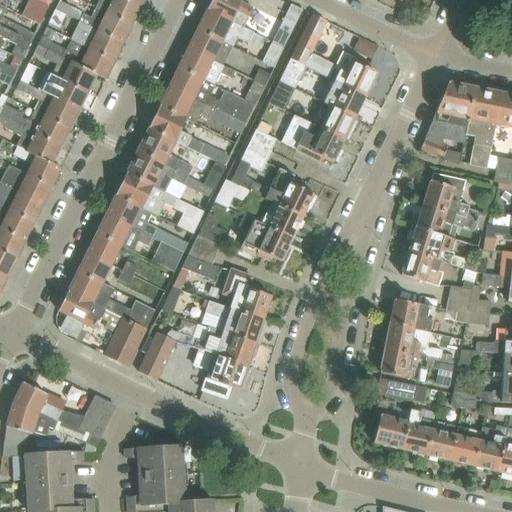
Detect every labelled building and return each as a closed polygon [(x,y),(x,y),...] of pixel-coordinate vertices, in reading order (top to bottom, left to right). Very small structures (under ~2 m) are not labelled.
[(29,0),(22,15),(29,19),(40,24),(49,6),(36,0),(29,0)] [(133,25),(141,8),(126,0),(98,0),(95,6),(133,25)] [(234,0),(211,0),(206,11),(242,29),(252,9),(234,0)] [(58,1),(54,8),(64,13),(76,19),(80,12),(58,1)] [(0,26),(9,31),(13,23),(1,18),(6,8),(0,4),(0,26)] [(291,5),(272,43),(283,49),(302,11),(291,5)] [(80,21),(124,43),(133,25),(95,6),(90,17),(83,14),(80,21)] [(64,13),(54,8),(48,21),(58,26),(64,13)] [(197,30),(222,43),(231,47),(236,37),(258,47),(262,38),(242,29),(206,11),(197,30)] [(333,81),(365,97),(376,74),(368,70),(369,66),(342,52),(334,68),(310,56),(326,22),(312,15),(290,59),(301,65),(304,67),(325,77),(325,76),(334,81),(333,81)] [(114,62),(124,43),(80,21),(71,40),(114,62)] [(0,26),(0,44),(3,39),(16,45),(11,54),(22,60),(31,42),(20,36),(9,31),(0,26)] [(188,49),(213,62),(222,43),(197,30),(188,49)] [(55,54),(63,59),(96,76),(105,80),(114,62),(71,40),(66,50),(40,37),(36,45),(39,46),(40,46),(55,54)] [(358,38),(352,51),(372,60),(378,48),(358,38)] [(283,49),(272,43),(271,43),(261,62),(273,68),(283,49)] [(51,74),(63,79),(88,92),(96,76),(63,59),(55,54),(40,46),(39,46),(36,45),(32,53),(56,64),(51,74)] [(178,68),(203,81),(214,86),(220,74),(230,79),(234,72),(213,62),(188,49),(178,68)] [(290,59),(279,82),(294,89),(304,67),(301,65),(290,59)] [(0,70),(13,77),(17,70),(0,61),(0,70)] [(22,73),(19,80),(28,85),(36,67),(27,63),(22,73)] [(178,68),(169,88),(214,110),(245,125),(255,106),(243,100),(224,90),(219,101),(209,96),(214,86),(203,81),(178,68)] [(264,87),(270,75),(258,69),(253,81),(264,87)] [(0,81),(9,86),(13,77),(0,70),(0,81)] [(80,109),(88,92),(63,79),(51,74),(48,72),(39,90),(80,109)] [(71,128),(80,109),(39,90),(28,85),(19,80),(14,89),(38,101),(33,109),(71,128)] [(249,88),(243,100),(255,106),(264,87),(253,81),(249,88)] [(323,103),(331,107),(355,118),(365,97),(333,81),(323,103)] [(448,83),(420,151),(442,160),(450,141),(463,144),(465,136),(464,136),(473,88),(448,83)] [(169,88),(159,107),(186,120),(195,124),(200,114),(210,119),(214,110),(169,88)] [(486,169),(494,126),(500,94),(473,88),(464,136),(465,136),(474,137),(472,144),(468,166),(486,169)] [(274,91),(268,104),(283,111),(289,98),(274,91)] [(494,126),(511,129),(511,96),(500,94),(494,126)] [(62,145),(71,128),(33,109),(28,121),(21,117),(23,114),(6,106),(1,116),(62,145)] [(159,107),(148,129),(175,143),(198,154),(215,162),(224,166),(228,157),(191,139),(192,137),(181,131),(186,120),(159,107)] [(317,114),(312,125),(320,129),(344,140),(349,130),(352,132),(356,122),(354,121),(355,118),(331,107),(325,118),(317,114)] [(62,145),(1,116),(0,117),(0,126),(20,136),(16,146),(37,157),(53,165),(62,145)] [(169,155),(175,143),(148,129),(137,151),(187,176),(191,167),(179,162),(169,155)] [(303,131),(295,149),(307,155),(322,163),(324,159),(333,163),(334,161),(337,162),(342,152),(339,151),(344,140),(320,129),(316,137),(303,131)] [(250,141),(269,151),(275,140),(255,130),(250,141)] [(260,170),(269,151),(250,141),(240,161),(260,170)] [(137,151),(126,173),(164,192),(171,179),(210,198),(214,189),(204,184),(187,176),(137,151)] [(37,157),(28,174),(53,187),(61,169),(53,165),(37,157)] [(497,183),(511,186),(511,179),(511,161),(498,159),(493,183),(497,183)] [(224,166),(215,162),(204,184),(214,189),(225,167),(224,166)] [(0,178),(0,183),(44,205),(53,187),(28,174),(7,164),(0,178)] [(278,169),(265,198),(272,201),(271,203),(302,218),(307,207),(310,208),(315,198),(312,197),(313,195),(304,190),(306,187),(292,180),(294,177),(278,169)] [(244,177),(235,172),(229,184),(235,187),(239,189),(244,177)] [(204,211),(164,192),(126,173),(115,196),(151,213),(158,216),(164,203),(183,213),(177,226),(193,233),(204,211)] [(465,181),(432,174),(422,206),(456,216),(475,222),(478,212),(468,209),(469,208),(457,204),(465,181)] [(229,184),(223,181),(213,203),(228,210),(239,189),(235,187),(229,184)] [(0,193),(14,201),(10,210),(35,223),(44,205),(0,183),(0,193)] [(252,184),(249,192),(260,197),(264,189),(252,184)] [(115,196),(106,214),(142,232),(151,213),(115,196)] [(271,203),(261,225),(292,240),(302,218),(271,203)] [(0,227),(26,240),(35,223),(10,210),(0,205),(0,227)] [(456,216),(422,206),(415,230),(440,238),(453,242),(454,239),(448,237),(452,224),(462,228),(463,226),(475,230),(477,222),(475,222),(456,216)] [(96,234),(122,246),(133,251),(142,232),(106,214),(96,234)] [(239,215),(237,221),(250,227),(239,251),(255,259),(257,256),(270,262),(272,258),(281,262),(282,260),(285,261),(290,251),(287,250),(292,240),(261,225),(239,215)] [(511,216),(506,216),(506,219),(493,217),(492,227),(511,228),(511,216)] [(26,240),(0,227),(0,250),(17,258),(26,240)] [(410,229),(406,240),(411,242),(408,253),(441,264),(442,262),(465,269),(464,270),(474,273),(476,262),(453,255),(454,253),(450,252),(453,242),(440,238),(415,230),(410,229)] [(96,234),(87,253),(112,265),(122,246),(96,234)] [(197,236),(191,247),(214,256),(218,245),(197,236)] [(174,272),(184,252),(166,244),(152,237),(143,256),(174,272)] [(191,247),(171,288),(180,292),(188,272),(213,282),(218,270),(210,267),(214,256),(191,247)] [(17,258),(0,250),(0,272),(8,277),(17,258)] [(502,252),(499,277),(511,278),(511,253),(502,252)] [(87,253),(78,271),(103,284),(112,265),(87,253)] [(441,264),(408,253),(401,276),(425,283),(438,288),(442,274),(438,273),(441,264)] [(127,262),(123,271),(133,276),(137,267),(127,262)] [(475,273),(484,275),(485,263),(477,262),(475,273)] [(230,309),(263,320),(271,297),(262,294),(263,290),(249,285),(252,277),(231,270),(223,292),(235,295),(230,309)] [(103,310),(123,318),(146,330),(156,310),(135,300),(130,310),(108,300),(114,289),(103,284),(78,271),(68,292),(104,309),(103,310)] [(128,286),(133,276),(123,271),(118,281),(128,286)] [(0,293),(8,277),(0,272),(0,293)] [(496,277),(494,288),(509,289),(507,302),(511,302),(511,278),(499,277),(496,277)] [(450,286),(448,300),(468,303),(472,287),(472,284),(464,282),(462,288),(450,286)] [(479,286),(472,287),(468,303),(466,312),(489,314),(490,301),(478,301),(479,286)] [(176,303),(180,292),(171,288),(166,299),(176,303)] [(93,329),(103,310),(104,309),(68,292),(58,311),(82,324),(93,329)] [(394,300),(389,324),(414,329),(430,333),(436,309),(394,300)] [(465,314),(466,312),(468,303),(448,300),(445,311),(456,313),(455,323),(464,324),(465,314)] [(208,302),(205,312),(221,318),(217,330),(255,343),(256,341),(259,343),(263,332),(259,331),(263,320),(230,309),(208,302)] [(489,314),(466,312),(465,314),(464,324),(488,326),(489,314)] [(127,368),(146,330),(123,318),(104,356),(127,368)] [(389,324),(384,348),(418,355),(439,360),(441,350),(427,347),(430,333),(414,329),(389,324)] [(167,334),(165,337),(175,342),(198,350),(199,351),(200,351),(214,356),(247,366),(250,357),(253,358),(258,345),(255,344),(255,343),(217,330),(207,327),(202,342),(170,331),(167,334)] [(481,352),(504,353),(511,353),(511,328),(505,329),(504,341),(495,340),(494,344),(482,343),(481,352)] [(146,355),(138,372),(156,381),(175,342),(165,337),(156,333),(146,355)] [(384,348),(379,373),(404,378),(416,381),(419,367),(425,368),(426,366),(451,372),(453,363),(446,361),(439,360),(418,355),(384,348)] [(199,351),(194,365),(209,371),(202,390),(226,398),(230,387),(231,388),(239,391),(239,390),(239,389),(244,391),(249,378),(244,376),(246,368),(247,366),(214,356),(200,351),(199,351)] [(457,364),(456,367),(470,366),(471,360),(479,360),(479,352),(459,351),(457,364)] [(503,378),(511,378),(511,353),(504,353),(503,378)] [(440,354),(439,360),(451,362),(452,356),(440,354)] [(496,403),(511,403),(511,378),(503,378),(502,391),(497,391),(496,403)] [(379,417),(373,444),(401,450),(410,410),(400,408),(399,410),(394,409),(395,402),(384,399),(385,394),(412,400),(415,386),(379,379),(375,416),(379,417)] [(57,421),(61,411),(43,403),(47,395),(23,383),(12,404),(57,421)] [(415,386),(412,400),(412,401),(423,403),(426,389),(415,386)] [(453,395),(463,401),(476,401),(479,401),(479,392),(452,391),(452,394),(451,395),(453,395)] [(491,402),(492,392),(479,391),(479,392),(479,401),(491,402)] [(450,406),(461,409),(463,401),(453,395),(450,406)] [(78,429),(89,435),(100,441),(116,407),(94,397),(78,429)] [(476,401),(463,401),(461,409),(475,410),(475,407),(476,401)] [(2,456),(2,457),(24,457),(24,455),(32,433),(45,436),(48,429),(52,430),(57,421),(12,404),(6,428),(2,456)] [(418,419),(419,417),(420,412),(410,410),(401,450),(425,456),(432,423),(418,419)] [(432,423),(425,456),(449,461),(457,426),(433,420),(432,423)] [(457,426),(449,461),(473,467),(481,432),(457,426)] [(481,432),(473,467),(497,472),(505,438),(494,435),(495,432),(482,428),(481,432)] [(505,438),(497,472),(511,475),(511,430),(507,429),(505,438)] [(82,450),(82,452),(94,452),(100,441),(89,435),(82,450)] [(182,447),(124,450),(125,459),(137,458),(139,497),(127,498),(127,506),(185,502),(184,485),(182,486),(181,465),(183,465),(182,447)] [(82,452),(24,455),(24,457),(25,473),(27,473),(28,494),(26,494),(27,511),(33,511),(35,511),(93,509),(92,499),(72,501),(70,462),(82,461),(82,452)] [(185,502),(127,506),(127,511),(213,511),(213,501),(202,502),(185,502)]
